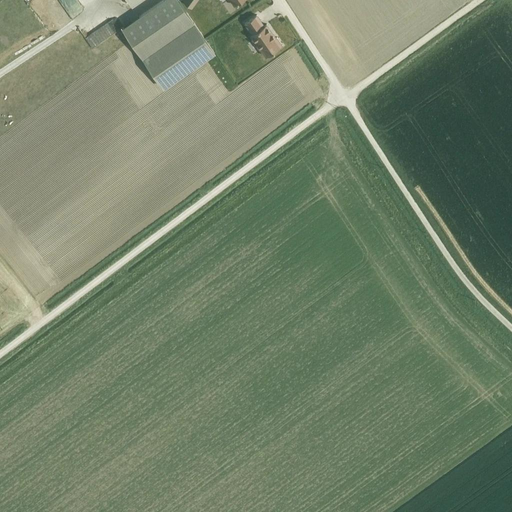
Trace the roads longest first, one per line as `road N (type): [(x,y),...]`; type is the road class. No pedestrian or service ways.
road 1 (unclassified): [(345,99),(0,355)]
road 2 (unclassified): [(511,328),(452,263),(345,99)]
road 3 (track): [(345,99),(481,0)]
